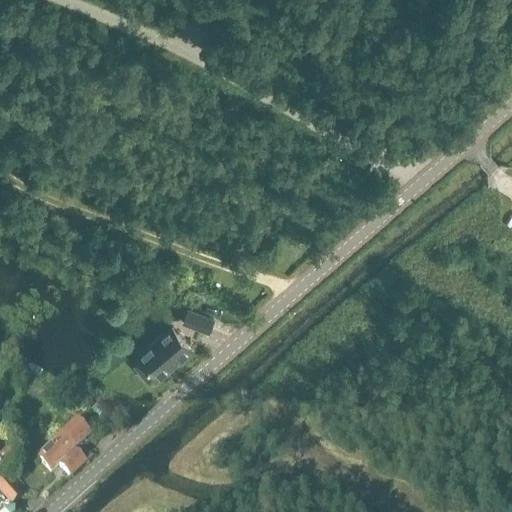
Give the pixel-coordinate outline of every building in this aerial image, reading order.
[(222,35),(228,15),(212,10),(205,30),(222,35)] [(498,71),(490,63),(480,71),(489,77),(498,71)] [(22,100),(8,116),(25,130),(30,125),(39,115),(23,101),(22,100)] [(210,334),(216,318),(189,309),(183,324),(210,334)] [(182,365),(197,353),(173,324),(138,354),(160,379),(180,363),(182,365)] [(70,478),(92,458),(79,445),(89,436),(76,421),(37,458),(50,472),(58,465),(70,478)] [(0,494),(11,506),(19,498),(4,481),(0,484),(0,494)]
